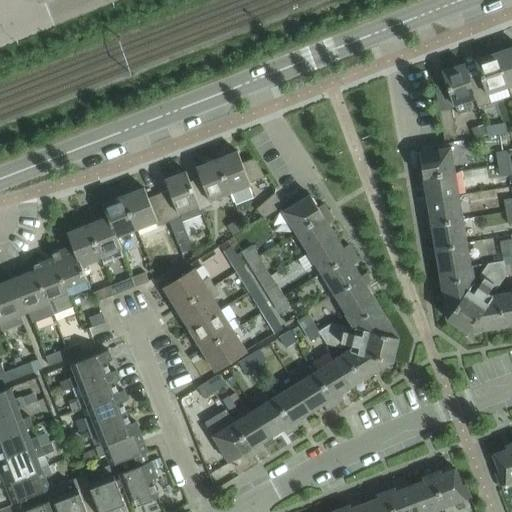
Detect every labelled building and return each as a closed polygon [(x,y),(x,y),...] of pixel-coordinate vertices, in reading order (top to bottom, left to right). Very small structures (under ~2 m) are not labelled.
[(511,47),(496,52),(507,86),(511,84),(511,47)] [(507,86),(496,52),(475,60),(480,75),(469,79),(468,79),(474,97),(474,98),(477,107),(490,103),(487,93),(507,86)] [(474,97),(468,79),(469,79),(463,63),(442,71),(453,105),(455,104),(458,113),(467,110),(464,101),(472,98),(474,98),(474,97)] [(440,111),(445,140),(458,138),(453,109),(440,111)] [(495,124),(486,125),(488,135),(497,134),(495,124)] [(483,125),(471,129),(474,139),(487,136),(483,125)] [(414,168),(416,177),(454,171),(450,147),(418,152),(421,167),(414,168)] [(495,152),(497,164),(509,162),(507,150),(495,152)] [(237,151),(216,159),(229,192),(250,184),(249,182),(264,177),(253,158),(241,163),(237,151)] [(229,192),(216,159),(195,167),(199,177),(189,181),(189,182),(198,204),(197,204),(199,210),(211,205),(209,200),(229,192)] [(511,174),(509,162),(497,164),(499,176),(511,174)] [(189,182),(189,181),(185,171),(164,179),(168,190),(158,194),(168,221),(180,217),(186,220),(196,216),(199,210),(197,204),(198,204),(189,182)] [(458,195),(454,171),(416,177),(417,187),(424,186),(426,200),(458,195)] [(168,221),(158,194),(147,198),(143,187),(123,195),(136,229),(155,221),(156,226),(168,221)] [(255,209),(264,218),(283,206),(274,192),(259,206),(255,209)] [(295,231),(328,211),(323,203),(317,207),(309,194),(282,211),(295,231)] [(136,229),(123,195),(102,204),(107,217),(115,237),(116,237),(136,229)] [(462,219),(458,195),(426,200),(429,214),(422,216),(424,225),(462,219)] [(511,197),(503,199),(505,211),(511,210),(511,197)] [(333,220),(328,211),(295,231),(307,251),(334,234),(327,223),(333,220)] [(107,217),(87,224),(100,258),(121,250),(116,237),(115,237),(107,217)] [(466,242),(462,219),(424,225),(425,235),(432,234),(434,247),(428,248),(428,249),(466,242)] [(100,258),(87,224),(66,232),(72,246),(71,246),(79,266),(81,266),(100,258)] [(320,272),(353,252),(348,244),(342,247),(334,234),(307,251),(320,272)] [(501,253),(511,250),(511,249),(510,239),(499,241),(501,253)] [(470,265),(466,242),(428,249),(429,258),(436,257),(438,271),(471,266),(471,265),(470,265)] [(241,251),(247,261),(257,254),(252,245),(241,251)] [(79,266),(71,246),(51,253),(53,258),(54,257),(65,287),(66,286),(67,291),(70,297),(90,289),(81,266),(79,266)] [(222,251),(235,272),(244,267),(231,246),(222,251)] [(511,250),(501,253),(502,260),(503,264),(511,262),(511,250)] [(358,261),(353,252),(320,272),(333,292),(360,275),(353,264),(358,261)] [(270,274),(257,254),(247,261),(260,281),(270,274)] [(54,257),(53,258),(33,266),(34,270),(35,270),(46,299),(47,298),(49,303),(48,303),(51,312),(72,304),(67,291),(66,286),(65,287),(54,257)] [(503,264),(502,260),(487,263),(478,276),(495,289),(505,276),(503,264)] [(474,283),(471,266),(438,271),(446,318),(447,319),(448,318),(467,331),(466,332),(467,332),(489,329),(485,301),(480,302),(479,297),(470,290),(469,284),(474,283)] [(256,287),(244,267),(235,272),(248,292),(256,287)] [(176,309),(213,285),(208,277),(202,281),(194,268),(163,287),(176,308),(176,309)] [(35,270),(34,270),(14,278),(21,294),(13,297),(20,314),(48,303),(49,303),(47,298),(46,299),(35,270)] [(145,272),(130,277),(134,287),(148,281),(145,272)] [(372,296),(365,285),(371,281),(366,272),(360,276),(360,275),(333,292),(346,312),(344,313),(345,313),(372,296)] [(283,295),(270,274),(260,281),(272,301),(283,295)] [(134,287),(130,277),(110,285),(114,294),(134,287)] [(14,278),(0,283),(0,325),(2,330),(23,322),(20,314),(13,297),(21,294),(14,278)] [(114,294),(110,285),(91,293),(94,302),(114,294)] [(188,330),(220,310),(212,298),(219,294),(213,285),(176,309),(177,309),(182,318),(181,319),(188,330)] [(269,307),(256,287),(248,292),(260,313),(269,307)] [(511,324),(511,319),(507,292),(490,295),(491,300),(485,301),(489,329),(511,324)] [(290,306),(283,295),(272,301),(279,313),(290,306)] [(398,337),(372,296),(345,313),(354,329),(359,326),(362,331),(358,349),(373,373),(391,361),(392,361),(392,360),(391,360),(396,338),(398,338),(398,337)] [(282,328),(269,307),(260,313),(273,334),(282,328)] [(202,349),(239,326),(233,318),(227,322),(220,310),(188,330),(194,341),(196,340),(202,349)] [(88,318),(92,327),(105,321),(101,312),(88,318)] [(303,329),(313,323),(307,313),(297,319),(303,329)] [(341,346),(345,326),(329,322),(317,330),(316,331),(318,333),(324,342),(341,346)] [(317,330),(313,323),(303,329),(309,339),(318,333),(316,331),(317,330)] [(244,335),(239,326),(202,349),(214,370),(245,351),(237,339),(244,335)] [(284,347),(294,341),(288,330),(277,337),(284,347)] [(77,344),(64,348),(68,358),(80,353),(77,344)] [(373,373),(358,349),(352,353),(349,347),(334,357),(351,386),(373,373)] [(68,358),(64,348),(46,355),(49,365),(55,363),(68,358)] [(258,349),(247,356),(254,366),(264,359),(258,349)] [(72,388),(71,387),(115,370),(109,372),(106,362),(111,360),(107,350),(70,364),(75,375),(68,378),(69,381),(62,383),(64,391),(72,388)] [(254,366),(247,356),(237,362),(243,373),(254,366)] [(351,386),(334,357),(332,358),(333,359),(313,372),(334,405),(343,399),(340,394),(351,386)] [(0,384),(18,377),(15,368),(4,372),(1,363),(0,363),(0,384)] [(28,363),(15,368),(18,377),(32,372),(28,363)] [(119,380),(115,370),(71,387),(72,388),(79,407),(123,390),(117,392),(113,382),(119,380)] [(334,405),(313,372),(293,384),(310,412),(323,404),(327,409),(334,405)] [(217,376),(207,382),(213,392),(223,386),(217,376)] [(213,392),(207,382),(197,388),(204,398),(213,392)] [(310,412),(293,384),(272,397),(293,430),(302,425),(299,419),(310,412)] [(0,414),(25,405),(21,396),(14,399),(10,387),(0,391),(0,414)] [(127,400),(123,390),(79,407),(79,408),(87,405),(90,415),(83,418),(87,427),(125,413),(121,402),(127,400)] [(293,430),(272,397),(252,410),(269,437),(282,429),(286,435),(293,430)] [(25,406),(25,405),(0,414),(0,437),(32,425),(29,416),(22,419),(18,409),(25,406)] [(269,437),(252,410),(232,423),(253,455),(261,450),(258,444),(269,437)] [(129,423),(125,413),(87,427),(95,448),(139,431),(135,421),(129,423)] [(253,455),(232,423),(212,435),(229,462),(241,454),(245,460),(253,455)] [(0,455),(2,460),(40,445),(36,436),(29,439),(25,429),(33,426),(32,425),(0,437),(0,455)] [(147,451),(143,441),(137,443),(133,434),(139,431),(95,448),(98,457),(106,454),(110,465),(144,452),(147,451)] [(46,433),(36,436),(40,445),(49,442),(46,433)] [(511,442),(504,446),(506,449),(492,454),(498,471),(495,472),(500,486),(511,481),(511,442)] [(4,483),(48,466),(40,445),(2,460),(6,471),(0,473),(4,483)] [(150,461),(148,462),(144,452),(110,465),(97,470),(101,480),(89,485),(85,475),(79,477),(93,511),(98,510),(99,511),(108,508),(109,511),(118,511),(126,509),(119,491),(125,489),(129,500),(139,497),(141,503),(158,497),(151,479),(157,477),(150,461)] [(14,501),(48,488),(44,478),(51,475),(48,466),(4,483),(10,481),(14,491),(8,493),(12,503),(15,502),(14,501)] [(441,473),(440,470),(430,474),(443,507),(470,497),(465,484),(461,485),(455,468),(441,473)] [(430,474),(421,477),(423,480),(409,486),(418,511),(429,511),(443,507),(430,474)] [(92,511),(93,511),(79,477),(73,480),(76,489),(66,494),(62,484),(49,489),(48,488),(14,501),(15,502),(18,511),(17,511),(92,511)] [(418,511),(409,486),(396,491),(395,488),(385,491),(386,494),(392,511),(418,511)] [(392,511),(386,494),(385,491),(376,495),(377,498),(363,503),(366,511),(392,511)] [(366,511),(363,503),(351,508),(350,505),(340,508),(341,511),(366,511)]
